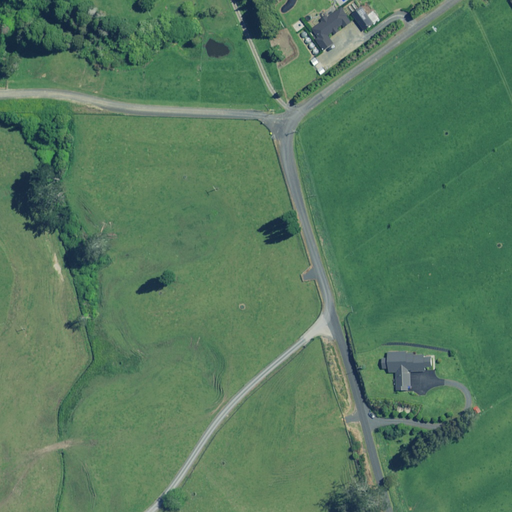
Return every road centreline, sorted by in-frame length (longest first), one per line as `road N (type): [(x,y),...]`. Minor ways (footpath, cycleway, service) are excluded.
road 1 (unclassified): [(291,128),(286,147),(389,511)]
road 2 (unclassified): [(0,91),(251,115),(291,128)]
road 3 (unclassified): [(459,0),(291,128)]
